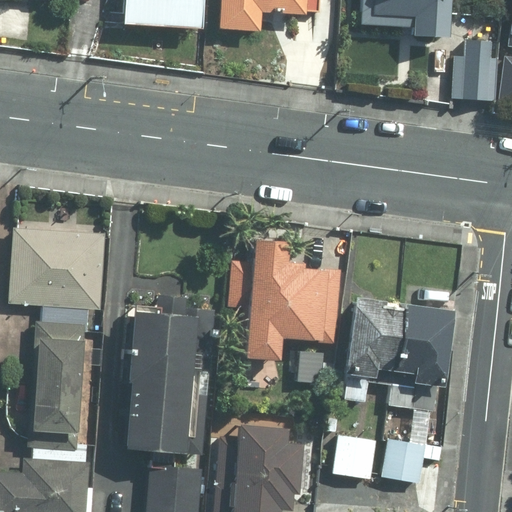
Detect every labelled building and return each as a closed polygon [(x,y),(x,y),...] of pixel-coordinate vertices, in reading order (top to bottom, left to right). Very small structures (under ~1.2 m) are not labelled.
[(119,0),(119,23),(203,27),(203,0),(119,0)] [(258,15),(317,18),(317,0),(217,0),(216,30),(257,32),(258,15)] [(408,26),(407,38),(444,41),(446,0),(353,0),(352,21),(408,26)] [(492,46),(453,44),(451,101),(490,103),(492,46)] [(511,59),(506,59),(503,99),(511,99),(511,59)] [(99,234),(10,231),(8,305),(96,308),(99,234)] [(242,307),(239,360),(275,361),(276,340),(336,343),(339,270),(280,268),(281,244),(249,243),(249,262),(227,261),(225,306),(242,307)] [(151,451),(145,511),(194,511),(215,301),(160,296),(162,305),(143,303),(129,449),(151,451)] [(448,312),(350,298),(335,399),(433,413),(448,312)] [(80,325),(32,323),(27,432),(75,434),(80,325)] [(285,511),(286,495),(293,495),(297,445),(281,444),(282,429),(231,425),(230,438),(217,437),(211,511),(285,511)] [(375,439),(334,435),(330,476),(371,480),(375,439)] [(420,444),(382,439),(377,477),(415,482),(420,444)] [(18,474),(0,473),(0,511),(81,511),(84,461),(19,458),(18,474)]
